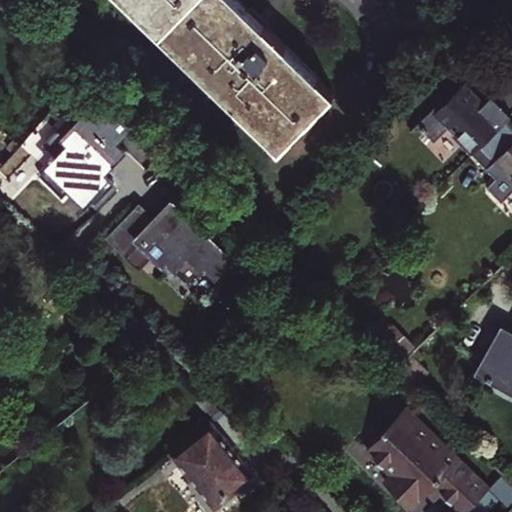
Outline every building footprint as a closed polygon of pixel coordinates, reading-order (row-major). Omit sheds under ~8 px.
[(128,0),(283,145),(333,94),(294,55),(238,0),(128,0)] [(511,119),(511,117),(492,97),(482,106),(474,98),(463,87),(449,101),(447,99),(422,122),(438,138),(449,127),(455,133),(452,136),(473,156),(483,146),(511,119)] [(130,153),(92,116),(71,138),(75,142),(62,155),(59,152),(43,169),(73,199),(78,193),(92,207),(111,188),(119,180),(112,172),(130,153)] [(483,146),(497,161),(511,146),(511,119),(483,146)] [(0,187),(34,153),(24,143),(8,161),(0,168),(0,187)] [(511,146),(497,161),(511,176),(511,146)] [(0,168),(8,161),(0,152),(0,168)] [(157,222),(143,208),(114,237),(135,257),(148,245),(166,264),(171,260),(193,283),(209,267),(225,284),(242,267),(221,246),(223,245),(178,201),(169,210),(157,222)] [(511,338),(507,335),(498,329),(484,352),(466,377),(505,402),(511,391),(511,338)] [(412,353),(395,370),(415,389),(432,372),(412,353)] [(487,486),(405,405),(364,446),(390,471),(384,479),(411,505),(428,487),(437,487),(445,495),(462,511),(487,486)] [(256,481),(214,426),(175,456),(217,511),(256,481)]
